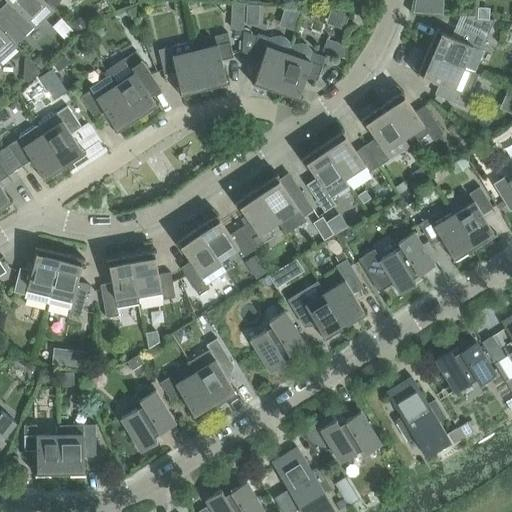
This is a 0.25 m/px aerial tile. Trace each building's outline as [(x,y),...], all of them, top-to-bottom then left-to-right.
[(9,0),(0,9),(0,26),(17,45),(54,8),(45,0),(9,0)] [(45,0),(54,8),(61,0),(45,0)] [(416,0),(415,12),(426,12),(427,1),(416,0)] [(353,24),(362,24),(363,14),(353,14),(353,24)] [(227,15),(227,27),(230,27),(242,28),(243,16),(231,15),(227,15)] [(0,59),(17,45),(0,26),(0,59)] [(438,28),(427,52),(464,68),(475,73),(484,51),(482,50),(487,39),(464,29),(459,40),(438,31),(439,29),(438,28)] [(243,31),(242,52),(250,55),(250,57),(261,61),(254,83),(252,82),(252,83),(276,92),(292,45),(289,41),(285,38),(280,36),(275,36),(270,38),(258,33),(257,36),(243,31)] [(217,45),(195,50),(205,89),(230,83),(229,82),(227,82),(222,60),(234,57),(228,33),(215,36),(217,45)] [(326,39),(322,52),(326,53),(342,58),(346,46),(330,41),(326,39)] [(205,89),(195,50),(193,41),(158,50),(164,74),(176,71),(182,93),(180,94),(180,95),(205,89)] [(292,45),(276,92),(300,100),(301,99),(299,98),(306,77),(318,81),(326,57),(313,52),(310,48),(306,45),(301,43),(296,43),(292,45)] [(106,71),(109,75),(138,118),(159,104),(159,103),(157,104),(152,96),(161,90),(159,88),(161,87),(136,51),(106,71)] [(427,52),(417,75),(418,76),(419,74),(440,83),(435,94),(458,104),(466,108),(471,96),(469,95),(470,94),(478,74),(475,73),(464,68),(427,52)] [(138,118),(109,75),(89,88),(91,91),(81,97),(95,118),(105,111),(118,130),(116,131),(117,132),(138,118)] [(404,91),(382,105),(404,138),(413,133),(418,140),(429,133),(433,140),(444,133),(425,105),(415,112),(403,93),(404,92),(404,91)] [(404,138),(382,105),(361,119),(362,121),(363,119),(376,138),(366,145),(380,166),(390,159),(385,151),(404,138)] [(38,125),(38,126),(65,167),(86,152),(86,151),(84,152),(72,134),(82,127),(68,106),(57,113),(53,112),(39,122),(38,125)] [(65,167),(38,126),(37,126),(33,125),(19,135),(19,139),(8,146),(22,167),(32,160),(45,179),(43,180),(44,181),(65,167)] [(343,133),(345,132),(344,131),(323,145),(345,178),(364,165),(369,173),(380,166),(366,145),(356,152),(343,133)] [(345,178),(323,145),(302,159),(302,160),(304,159),(317,178),(306,184),(325,212),(336,205),(331,198),(350,186),(345,178)] [(0,209),(13,200),(12,199),(11,200),(0,183),(0,181),(9,175),(0,162),(0,209)] [(314,210),(300,189),(290,196),(277,177),(279,176),(278,175),(257,189),(279,222),(278,222),(286,234),(287,233),(286,231),(305,219),(304,217),(314,210)] [(507,175),(493,184),(510,211),(511,209),(511,179),(510,180),(507,175)] [(474,201),(455,213),(475,247),(497,234),(496,233),(495,234),(483,215),(493,208),(480,187),(469,193),(474,201)] [(250,222),(240,228),(254,249),(275,235),(270,227),(278,222),(279,222),(257,189),(235,203),(236,204),(238,203),(250,222)] [(475,247),(455,213),(435,226),(430,218),(419,224),(432,246),(443,239),(454,259),(453,260),(453,261),(475,247)] [(219,214),(197,228),(219,261),(239,248),(244,256),(254,249),(240,228),(230,235),(218,216),(219,215),(219,214)] [(219,261),(197,228),(176,242),(177,243),(178,242),(191,261),(181,268),(199,295),(210,289),(207,284),(226,271),(219,261)] [(402,230),(399,233),(398,237),(400,241),(398,242),(399,243),(402,247),(396,250),(380,260),(374,250),(359,259),(379,292),(394,283),(400,293),(416,283),(413,278),(435,265),(414,232),(409,235),(407,231),(402,230)] [(25,298),(48,303),(60,253),(36,247),(35,248),(37,249),(32,270),(20,268),(14,292),(26,295),(25,298)] [(132,255),(140,303),(175,297),(171,272),(159,274),(155,252),(157,252),(157,251),(132,255)] [(60,253),(48,303),(71,309),(69,314),(82,317),(89,285),(78,282),(83,260),(85,260),(85,259),(60,253)] [(140,303),(132,255),(106,260),(107,261),(109,261),(112,283),(101,285),(107,318),(119,316),(118,308),(140,303)] [(325,292),(346,326),(368,313),(367,312),(365,313),(354,294),(364,287),(347,259),(336,265),(345,280),(325,292)] [(325,338),(323,339),(324,340),(346,326),(325,292),(316,298),(311,290),(290,303),(303,325),(313,318),(325,338)] [(197,303),(191,305),(194,314),(196,314),(203,311),(203,309),(201,306),(197,303)] [(272,326),(250,339),(271,372),(287,362),(284,357),(305,344),(285,311),(269,321),(272,326)] [(480,335),(491,329),(485,318),(474,324),(480,335)] [(511,319),(505,323),(504,322),(502,323),(511,339),(511,352),(511,353),(511,354),(511,353),(511,319)] [(235,366),(217,338),(207,345),(209,349),(190,361),(196,372),(217,406),(238,392),(238,391),(236,392),(223,372),(235,366)] [(435,359),(455,392),(477,379),(480,384),(496,374),(476,341),(455,354),(452,349),(435,359)] [(130,367),(132,370),(144,363),(140,357),(129,364),(130,367)] [(217,406),(196,372),(176,384),(171,376),(160,382),(173,404),(184,398),(196,417),(194,418),(195,419),(217,406)] [(451,441),(446,433),(439,421),(445,418),(446,418),(435,399),(434,400),(434,401),(429,404),(413,378),(411,379),(412,381),(390,394),(390,392),(388,394),(403,419),(396,423),(397,424),(398,424),(408,440),(407,440),(408,441),(414,437),(426,456),(451,441)] [(144,388),(140,391),(139,395),(141,399),(140,400),(143,405),(121,418),(142,451),(158,442),(154,436),(176,423),(156,390),(150,393),(148,389),(144,388)] [(0,443),(16,422),(1,411),(0,412),(0,443)] [(320,429),(341,462),(362,449),(365,454),(382,444),(362,411),(339,424),(337,419),(320,429)] [(60,425),(60,434),(61,474),(86,474),(87,472),(84,472),(84,450),(96,449),(96,424),(60,425)] [(61,474),(60,434),(38,435),(38,425),(24,426),(25,451),(37,451),(37,473),(35,473),(35,475),(61,474)] [(288,488),(282,492),(282,494),(283,493),(293,510),(292,510),(293,511),(300,507),(302,511),(334,511),(336,511),(325,491),(330,488),(331,488),(332,488),(321,469),(319,470),(320,471),(314,474),(298,448),(296,449),(297,451),(275,463),(275,462),(273,463),(288,488)] [(335,485),(344,500),(349,508),(359,502),(345,479),(335,485)] [(222,489),(206,499),(213,511),(265,511),(247,481),(225,494),(222,489)] [(344,500),(337,505),(341,511),(351,511),(349,508),(344,500)]
